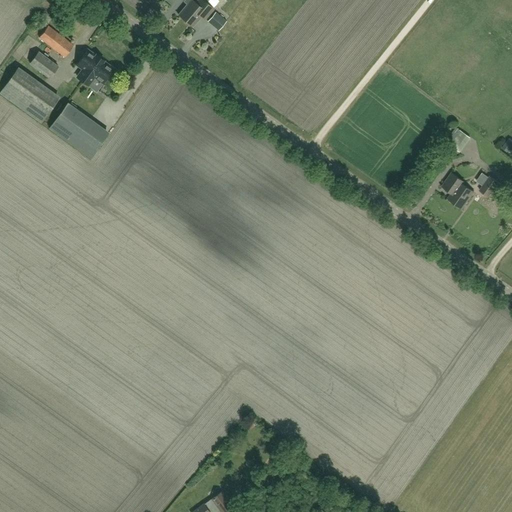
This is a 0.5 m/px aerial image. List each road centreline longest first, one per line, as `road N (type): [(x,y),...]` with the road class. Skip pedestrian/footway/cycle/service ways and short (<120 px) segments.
road 1 (unclassified): [(511,297),(96,0)]
road 2 (unknown): [(314,158),(428,0)]
